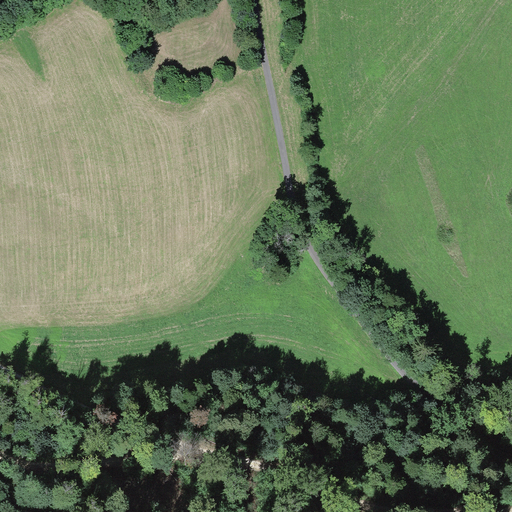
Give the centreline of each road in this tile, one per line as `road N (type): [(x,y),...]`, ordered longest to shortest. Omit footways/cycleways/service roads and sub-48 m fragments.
road 1 (unclassified): [(511,455),(413,387),(302,239),(252,0)]
road 2 (track): [(0,369),(198,452),(292,474),(358,509),(386,511)]
road 3 (track): [(198,452),(29,467),(0,453)]
